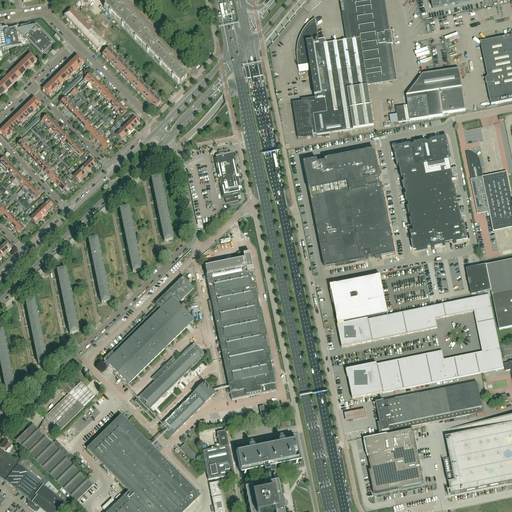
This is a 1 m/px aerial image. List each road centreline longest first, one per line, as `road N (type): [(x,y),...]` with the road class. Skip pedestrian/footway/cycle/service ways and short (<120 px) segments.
road 1 (unclassified): [(262,187),(253,202),(317,511)]
road 2 (primary): [(262,187),(329,511)]
road 3 (unclassified): [(333,459),(342,438),(295,211),(279,194)]
road 4 (primary): [(333,459),(279,194)]
road 5 (primary): [(279,194),(250,50)]
road 6 (unclassified): [(166,266),(194,237),(178,155),(166,137)]
